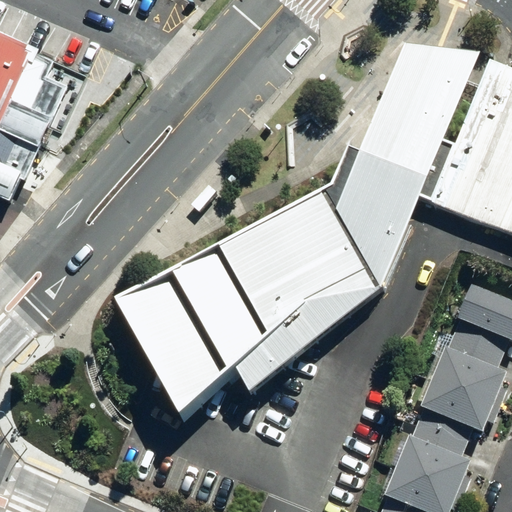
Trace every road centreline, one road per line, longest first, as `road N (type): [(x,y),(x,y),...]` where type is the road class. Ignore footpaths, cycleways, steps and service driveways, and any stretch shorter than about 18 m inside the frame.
road 1 (secondary): [(193,106),(187,140),(0,347)]
road 2 (secondary): [(0,293),(153,115),(193,106)]
road 3 (secondary): [(193,106),(284,0)]
